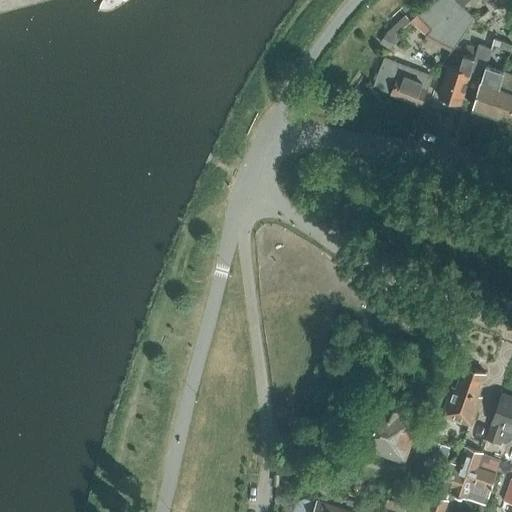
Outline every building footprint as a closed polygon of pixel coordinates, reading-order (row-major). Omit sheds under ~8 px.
[(456,0),(456,1),(455,0),(438,0),(419,15),(418,14),(418,15),(432,28),(428,35),(429,35),(452,47),(453,48),(454,48),(474,18),(462,7),(463,6),(468,0),(456,0)] [(484,0),(489,8),(490,10),(507,0),(484,0)] [(511,0),(499,9),(509,22),(511,23),(495,37),(494,37),(494,38),(511,45),(511,0)] [(388,32),(395,36),(411,22),(411,21),(406,15),(387,32),(388,32)] [(395,36),(388,32),(381,43),(388,47),(395,36)] [(491,49),(479,45),(478,44),(477,50),(474,59),(475,59),(474,63),(482,65),(484,59),(488,60),(491,49)] [(461,103),(474,63),(475,59),(474,59),(464,56),(459,70),(449,67),(439,96),(443,97),(444,100),(451,102),(454,101),(461,103)] [(421,105),(432,76),(384,58),(374,87),(391,94),(421,105)] [(511,73),(486,65),(486,66),(479,86),(473,107),(511,119),(511,73)] [(324,188),(333,191),(336,181),(327,178),(324,188)] [(471,425),(477,408),(473,407),(478,395),(486,372),(464,364),(457,387),(453,386),(442,415),(451,418),(452,416),(470,422),(469,424),(471,425)] [(511,396),(503,393),(492,423),(487,438),(497,442),(499,437),(502,428),(511,430),(511,432),(511,436),(511,438),(511,396)] [(349,443),(403,463),(421,418),(366,397),(349,443)] [(435,441),(430,439),(425,451),(430,453),(444,459),(448,449),(449,446),(435,441)] [(496,473),(478,467),(482,454),(483,452),(467,447),(460,465),(458,471),(449,468),(447,471),(443,484),(439,482),(426,511),(443,511),(448,500),(447,500),(450,493),(452,493),(454,486),(488,497),(489,497),(497,473),(496,473)] [(499,460),(482,454),(478,467),(496,473),(500,460),(499,460)] [(424,511),(430,500),(416,495),(409,511),(424,511)] [(297,502),(295,510),(295,511),(353,511),(317,500),(317,502),(305,499),(297,502)]
